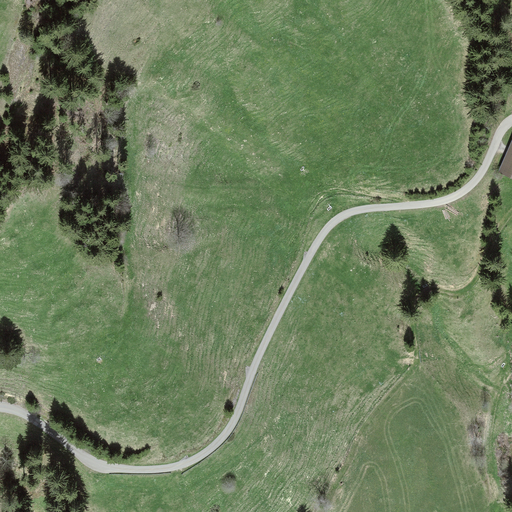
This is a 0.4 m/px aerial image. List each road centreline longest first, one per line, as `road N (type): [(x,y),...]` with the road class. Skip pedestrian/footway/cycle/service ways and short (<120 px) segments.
road 1 (unclassified): [(0,407),(28,415),(102,465),(143,470),(190,461),(231,425),(283,304),(331,222),(353,208),(457,195),(479,176),(511,120)]
road 2 (track): [(416,359),(413,318),(422,294),(469,286),(511,211)]
road 3 (track): [(511,370),(488,446),(491,511)]
